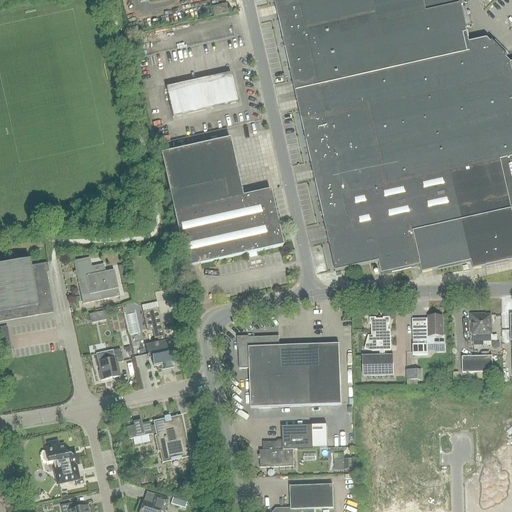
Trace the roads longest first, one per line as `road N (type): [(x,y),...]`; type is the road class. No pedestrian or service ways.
road 1 (unclassified): [(314,297),(247,0)]
road 2 (unclassified): [(314,297),(511,291)]
road 3 (unclassified): [(214,381),(207,347),(214,324),(314,297)]
road 4 (residential): [(86,408),(55,265)]
road 5 (unclassified): [(242,511),(214,381)]
road 6 (residential): [(86,408),(214,381)]
